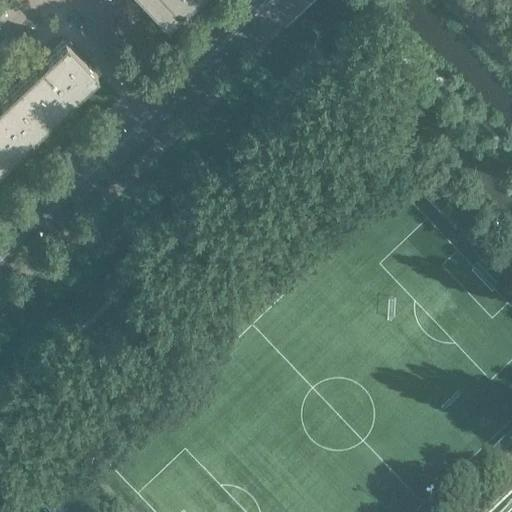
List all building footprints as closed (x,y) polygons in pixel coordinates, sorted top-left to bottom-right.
[(187,0),(160,0),(173,14),(187,0)] [(49,116),(96,71),(64,38),(17,82),(49,116)] [(98,74),(96,71),(49,116),(51,118),(98,74)] [(0,157),(2,160),(49,116),(17,82),(0,98),(0,157)] [(49,116),(2,160),(5,163),(51,118),(49,116)]
